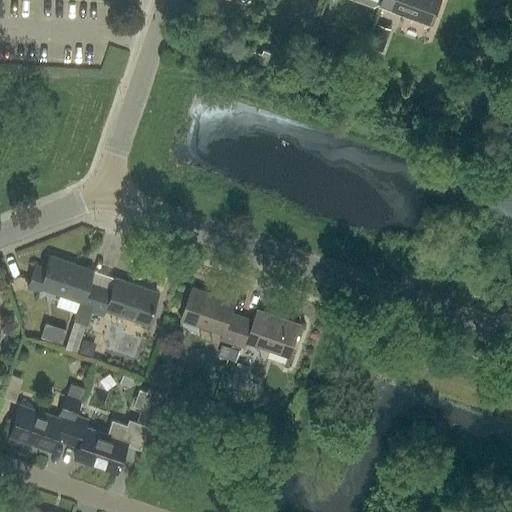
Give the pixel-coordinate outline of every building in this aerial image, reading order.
[(382,0),(380,6),(433,26),(442,0),(382,0)] [(87,325),(91,312),(100,286),(90,282),(94,271),(51,256),(47,268),(36,264),(28,289),(39,293),(41,287),(81,301),(75,321),(87,325)] [(113,290),(100,286),(91,312),(104,317),(106,310),(146,324),(157,293),(117,279),(113,290)] [(223,339),(235,343),(243,317),(232,313),(236,302),(194,287),(183,319),(225,334),(223,339)] [(243,317),(235,343),(246,347),(248,342),(289,356),(300,324),(258,310),(254,321),(243,317)] [(46,319),(41,334),(63,342),(68,327),(46,319)] [(77,353),(87,325),(75,321),(65,349),(77,353)] [(223,345),(219,357),(229,360),(233,349),(223,345)] [(68,444),(80,410),(78,410),(86,388),(72,383),(68,394),(66,394),(58,417),(23,405),(12,436),(53,450),(57,440),(68,444)] [(141,407),(137,419),(150,423),(160,392),(148,388),(147,391),(139,388),(134,405),(141,407)] [(89,413),(80,410),(68,444),(80,448),(76,459),(118,473),(134,427),(114,420),(109,435),(87,428),(90,421),(86,420),(89,413)]
